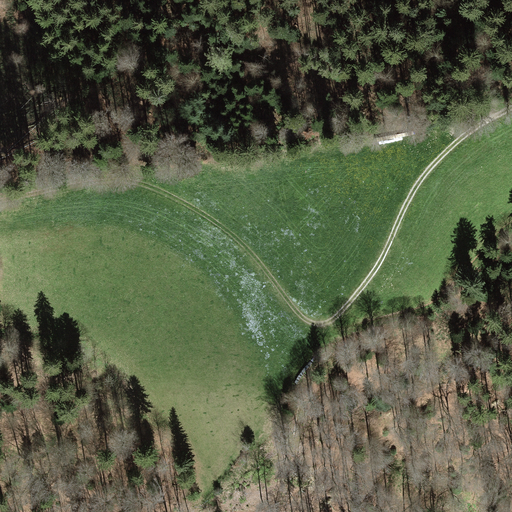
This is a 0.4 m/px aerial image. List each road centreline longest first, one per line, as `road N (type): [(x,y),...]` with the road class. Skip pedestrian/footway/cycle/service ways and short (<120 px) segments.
road 1 (track): [(511,107),(446,148),(359,289),(317,327),(242,247),(168,193),(113,180),(0,200)]
road 2 (track): [(511,226),(443,302),(381,323),(317,327)]
